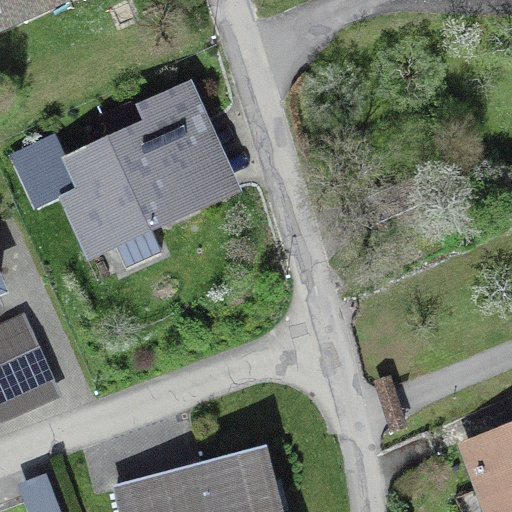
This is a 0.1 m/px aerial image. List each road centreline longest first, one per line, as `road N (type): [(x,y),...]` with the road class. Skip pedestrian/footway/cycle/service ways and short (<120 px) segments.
road 1 (residential): [(367,511),(351,418),(250,48)]
road 2 (residential): [(250,48),(361,0)]
